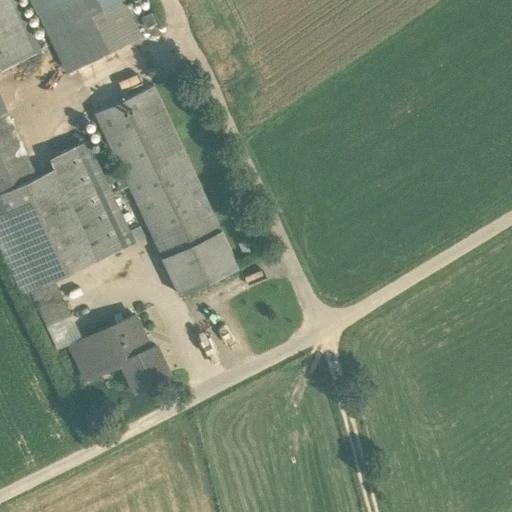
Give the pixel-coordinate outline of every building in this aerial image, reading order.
[(15,0),(0,0),(0,68),(39,49),(15,0)] [(32,0),(38,11),(44,8),(60,0),(32,0)] [(92,12),(86,0),(60,0),(44,8),(73,69),(110,51),(92,12)] [(86,0),(92,12),(116,0),(86,0)] [(116,0),(92,12),(110,51),(140,37),(122,0),(116,0)] [(153,85),(94,112),(121,169),(128,185),(162,257),(221,230),(153,85)] [(0,111),(0,192),(37,176),(6,109),(0,111)] [(87,143),(51,160),(54,167),(69,199),(105,182),(103,177),(87,143)] [(37,176),(0,192),(0,243),(23,293),(31,290),(54,279),(97,259),(69,199),(54,167),(37,176)] [(121,169),(103,177),(105,182),(106,184),(116,179),(120,189),(128,185),(121,169)] [(105,182),(69,199),(97,259),(134,242),(128,231),(106,184),(105,182)] [(139,225),(128,231),(134,242),(144,237),(139,225)] [(221,230),(162,257),(180,295),(239,267),(221,230)] [(54,279),(31,290),(46,323),(70,312),(54,279)] [(70,312),(46,323),(57,346),(69,341),(70,344),(71,344),(82,339),(70,312)] [(150,347),(134,315),(89,336),(105,370),(123,362),(136,388),(169,373),(155,345),(150,347)] [(71,344),(70,344),(86,378),(105,370),(89,336),(82,339),(71,344)]
